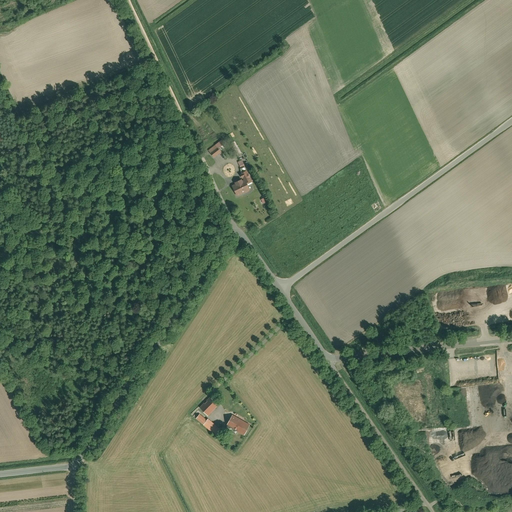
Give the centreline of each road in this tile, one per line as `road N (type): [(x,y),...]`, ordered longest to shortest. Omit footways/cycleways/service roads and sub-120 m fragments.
road 1 (unclassified): [(278,290),(511,118)]
road 2 (unclassified): [(72,465),(233,230)]
road 3 (unclassified): [(511,336),(326,359)]
road 4 (residential): [(430,511),(326,359)]
